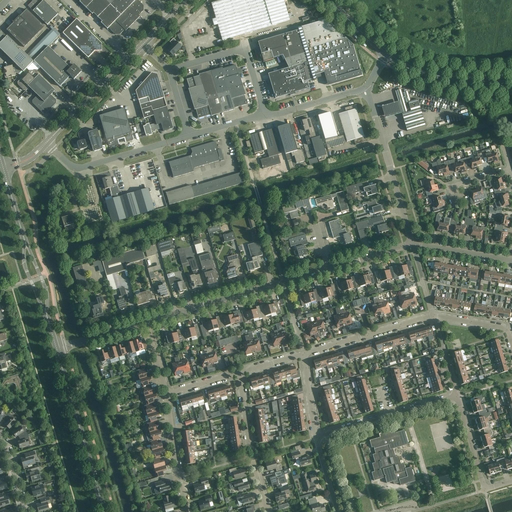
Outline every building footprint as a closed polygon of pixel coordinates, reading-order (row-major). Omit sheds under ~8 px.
[(43,0),(40,4),(35,0),(33,0),(27,6),(47,25),(57,14),(43,0)] [(86,8),(93,0),(79,0),(80,1),(79,2),(86,8)] [(110,5),(105,0),(93,0),(86,8),(92,14),(93,13),(97,17),(110,5)] [(114,0),(110,5),(121,15),(122,14),(129,6),(135,0),(114,0)] [(138,15),(139,15),(143,11),(143,6),(137,0),(135,0),(129,6),(138,15)] [(220,38),(287,21),(281,0),(213,0),(208,1),(213,21),(210,22),(212,29),(217,27),(220,38)] [(110,5),(97,17),(102,22),(101,23),(107,29),(108,28),(115,21),(121,15),(110,5)] [(140,16),(139,15),(138,15),(129,6),(122,14),(133,24),(140,16)] [(19,15),(12,23),(13,23),(6,30),(24,47),(44,27),(27,10),(20,16),(19,15)] [(122,14),(121,15),(115,21),(124,30),(125,31),(133,24),(122,14)] [(76,19),(63,33),(77,48),(88,58),(95,51),(102,51),(101,44),(76,19)] [(361,75),(352,45),(345,38),(342,39),(341,34),(326,20),(300,27),(279,34),(279,36),(298,30),(302,44),(305,54),(308,62),(302,64),(306,80),(312,78),(314,83),(317,82),(315,74),(323,71),(326,81),(326,80),(327,84),(329,85),(332,84),(361,75)] [(124,30),(115,21),(108,28),(115,35),(120,35),(124,30)] [(261,54),(261,55),(260,56),(263,63),(265,62),(272,59),(273,58),(282,56),(284,60),(288,68),(302,64),(308,62),(305,54),(302,44),(298,30),(279,36),(258,42),(261,54)] [(29,57),(33,61),(58,36),(52,31),(30,53),(31,54),(29,57)] [(0,49),(4,53),(14,43),(7,36),(5,38),(2,35),(0,35),(0,49)] [(167,50),(173,56),(181,47),(175,41),(176,41),(173,39),(170,42),(172,44),(167,50)] [(4,53),(10,59),(20,49),(14,43),(4,53)] [(34,61),(48,75),(60,87),(70,76),(74,79),(81,72),(74,65),(70,68),(48,47),(34,61)] [(20,49),(10,59),(17,65),(26,55),(20,49)] [(17,65),(14,68),(16,69),(17,73),(18,74),(22,71),(23,72),(33,62),(26,55),(17,65)] [(275,98),(289,94),(290,96),(295,94),(295,93),(309,88),(306,80),(302,64),(288,68),(268,74),(275,98)] [(222,69),(225,78),(238,74),(235,65),(222,69)] [(5,74),(6,77),(11,75),(11,77),(15,76),(14,74),(17,73),(16,69),(14,68),(13,68),(12,66),(4,68),(5,73),(5,74)] [(229,91),(228,89),(225,78),(222,69),(222,68),(210,71),(217,94),(229,91)] [(27,86),(38,75),(37,75),(37,71),(29,71),(29,73),(24,78),(21,78),(17,82),(17,85),(23,90),(26,90),(29,88),(27,86)] [(199,76),(202,85),(205,95),(206,98),(217,94),(210,71),(199,74),(199,76)] [(228,89),(242,84),(239,74),(238,74),(225,78),(228,89)] [(39,75),(38,75),(27,86),(29,88),(37,95),(32,101),(32,103),(37,108),(38,108),(38,109),(43,113),(45,113),(50,109),(50,108),(51,108),(55,103),(55,100),(50,95),(55,91),(39,75)] [(138,100),(140,105),(144,118),(153,116),(156,125),(161,124),(162,128),(163,131),(173,129),(164,98),(163,98),(156,75),(152,75),(137,91),(139,100),(138,100)] [(193,77),(196,87),(202,85),(199,76),(193,77)] [(186,79),(189,89),(196,87),(193,77),(186,79)] [(231,99),(237,97),(244,95),(245,95),(242,84),(228,89),(229,91),(231,99)] [(188,89),(191,99),(205,95),(202,85),(196,87),(189,89),(188,89)] [(396,91),(398,99),(399,101),(402,113),(408,132),(426,126),(421,109),(418,100),(411,102),(408,91),(403,93),(402,90),(396,91)] [(234,109),(234,108),(231,99),(229,91),(217,94),(223,113),(234,109)] [(208,106),(211,115),(211,116),(223,113),(217,94),(206,98),(208,106)] [(206,98),(205,95),(191,99),(194,110),(195,110),(198,119),(211,115),(208,106),(206,98)] [(244,95),(237,97),(240,106),(247,104),(244,95)] [(237,97),(231,99),(234,108),(240,106),(237,97)] [(382,106),(385,118),(395,115),(402,113),(399,101),(392,104),(382,106)] [(338,114),(345,135),(362,130),(356,112),(358,112),(356,105),(351,106),(351,107),(350,108),(349,107),(344,108),(346,112),(338,114)] [(124,108),(99,116),(106,140),(107,140),(109,146),(110,147),(124,143),(127,142),(127,141),(129,140),(130,141),(132,140),(133,139),(131,133),(131,132),(124,108)] [(330,112),(318,116),(325,141),(337,137),(330,112)] [(309,119),(302,121),(300,121),(302,126),(303,126),(305,131),(308,130),(310,135),(305,137),(306,140),(316,138),(316,137),(313,127),(312,127),(309,119)] [(155,130),(162,128),(161,124),(156,125),(155,125),(155,124),(149,125),(149,124),(145,125),(145,126),(143,127),(146,136),(148,135),(148,136),(152,135),(151,132),(153,131),(153,132),(155,131),(155,130)] [(291,153),(292,156),(294,156),(296,164),(305,161),(301,150),(297,151),(289,124),(277,127),(285,154),(291,153)] [(267,150),(269,157),(278,155),(281,154),(273,129),(249,136),(254,154),(267,150)] [(86,145),(90,143),(93,151),(94,152),(102,150),(102,148),(97,131),(96,130),(88,132),(88,134),(90,141),(86,143),(85,140),(84,140),(78,141),(77,143),(79,149),(80,150),(86,148),(87,147),(86,145)] [(345,135),(325,141),(327,149),(344,144),(344,142),(346,141),(347,142),(354,140),(355,145),(360,144),(360,143),(362,142),(362,143),(367,142),(365,135),(363,135),(362,130),(345,135)] [(320,136),(316,137),(316,138),(306,140),(307,145),(312,143),(316,158),(326,155),(320,136)] [(208,152),(213,151),(218,150),(216,143),(216,142),(216,141),(206,144),(208,152)] [(198,155),(203,154),(208,152),(206,144),(196,147),(198,155)] [(218,150),(213,151),(216,162),(220,161),(220,162),(224,161),(221,149),(218,150)] [(488,163),(493,161),(492,155),(490,149),(487,150),(482,151),(483,157),(486,156),(488,163)] [(495,154),(492,155),(493,161),(494,163),(499,162),(497,155),(500,154),(499,149),(494,150),(495,154)] [(474,157),(475,160),(477,166),(482,164),(480,157),(483,157),(482,151),(477,153),(478,156),(474,157)] [(178,159),(181,167),(191,164),(189,158),(193,157),(193,155),(178,159)] [(281,164),(278,155),(269,157),(260,160),(262,166),(262,167),(263,169),(281,164)] [(471,157),(466,158),(467,161),(468,164),(470,163),(472,170),(478,168),(477,166),(475,160),(472,160),(471,157)] [(467,171),(464,162),(467,161),(466,158),(463,159),(458,161),(458,162),(459,164),(461,171),(461,173),(467,171)] [(181,167),(178,159),(168,162),(169,163),(171,170),(181,167)] [(437,161),(437,162),(432,164),(433,169),(436,168),(439,175),(444,173),(442,167),(441,165),(440,159),(438,160),(437,161)] [(459,164),(458,162),(455,163),(454,159),(449,161),(451,166),(453,165),(456,172),(461,171),(459,164)] [(445,166),(442,167),(444,173),(444,176),(450,174),(448,167),(451,166),(449,161),(444,162),(445,166)] [(193,171),(192,169),(191,164),(181,167),(183,175),(193,172),(193,171)] [(173,178),(183,175),(181,167),(171,170),(173,177),(173,178)] [(230,176),(233,186),(243,183),(243,182),(240,174),(241,174),(240,173),(230,176)] [(230,176),(211,181),(214,192),(233,186),(230,176)] [(109,188),(111,193),(119,191),(119,190),(117,184),(113,185),(110,177),(102,179),(105,189),(109,188)] [(491,187),(496,185),(503,183),(501,178),(489,182),(491,187)] [(426,188),(428,187),(435,186),(435,185),(433,180),(426,182),(425,179),(420,181),(422,186),(425,185),(426,188)] [(214,192),(211,181),(201,184),(204,195),(214,192)] [(494,189),(495,194),(500,193),(500,190),(507,188),(505,182),(503,183),(496,185),(497,188),(494,189)] [(362,189),(360,183),(345,188),(347,196),(361,192),(361,193),(366,192),(367,196),(377,193),(374,185),(369,186),(367,185),(366,187),(362,189)] [(204,195),(201,184),(191,187),(192,188),(194,196),(194,198),(204,195)] [(191,185),(184,187),(182,188),(186,200),(194,198),(194,196),(192,188),(191,187),(191,185)] [(437,185),(435,185),(435,186),(428,187),(429,191),(426,192),(427,197),(432,195),(432,192),(439,190),(437,185)] [(483,194),(482,188),(481,186),(476,188),(476,190),(478,197),(480,200),(488,198),(486,193),(483,194)] [(119,191),(111,193),(110,193),(112,199),(105,201),(112,223),(154,211),(148,188),(122,196),(120,190),(119,190),(119,191)] [(174,190),(178,202),(186,200),(182,188),(174,190)] [(169,205),(170,205),(178,202),(174,190),(165,193),(166,194),(169,204),(169,205)] [(478,197),(476,190),(471,192),(473,199),(470,200),(472,205),(480,202),(480,200),(478,197)] [(336,193),(341,212),(348,210),(343,191),(336,193)] [(496,197),(498,202),(508,200),(510,199),(508,194),(501,196),(500,193),(495,194),(492,195),(493,198),(496,197)] [(333,201),(331,195),(315,200),(317,206),(326,203),(328,210),(334,208),(332,202),(333,201)] [(433,198),(432,195),(427,197),(429,205),(433,204),(435,203),(442,201),(440,196),(433,198)] [(294,203),(294,204),(296,209),(303,207),(305,214),(312,212),(308,199),(294,203)] [(367,204),(368,209),(376,207),(376,205),(375,200),(362,204),(363,205),(367,204)] [(444,200),(442,201),(435,203),(433,204),(434,207),(433,207),(434,212),(439,211),(438,208),(445,206),(444,200)] [(497,210),(502,211),(502,207),(509,205),(508,200),(498,202),(495,203),(497,208),(497,210)] [(296,209),(294,204),(282,208),(283,213),(283,214),(284,214),(284,216),(289,214),(291,219),(299,217),(296,209)] [(380,205),(376,207),(368,209),(370,215),(382,211),(380,205)] [(502,215),(502,211),(497,210),(496,214),(496,216),(500,216),(499,220),(501,220),(508,221),(509,216),(502,215)] [(70,216),(63,218),(65,226),(64,227),(65,227),(66,230),(74,228),(73,225),(74,224),(73,224),(70,216)] [(382,216),(366,221),(368,227),(377,225),(377,226),(379,234),(381,233),(381,234),(383,233),(382,233),(388,231),(386,224),(383,224),(383,223),(384,223),(382,216)] [(443,233),(443,230),(444,224),(441,223),(441,219),(441,216),(437,216),(435,224),(438,225),(437,232),(443,233)] [(445,218),(444,224),(443,230),(448,231),(450,224),(452,225),(453,221),(453,219),(445,218)] [(333,239),(341,236),(343,236),(341,230),(338,219),(328,222),(333,239)] [(471,235),(476,236),(477,230),(478,230),(478,227),(475,227),(475,223),(473,223),(474,220),(471,219),(470,222),(469,228),(472,228),(471,235)] [(495,225),(495,228),(502,229),(502,226),(509,227),(510,221),(508,221),(501,220),(501,223),(497,223),(497,225),(495,225)] [(357,228),(358,233),(360,238),(366,236),(364,228),(368,227),(366,221),(356,224),(357,228)] [(455,227),(454,232),(454,235),(459,236),(460,233),(461,227),(457,226),(458,222),(453,221),(452,225),(452,227),(455,227)] [(461,224),(461,227),(460,233),(465,234),(466,227),(469,228),(470,222),(465,221),(464,225),(461,224)] [(502,229),(495,228),(494,231),(496,231),(495,233),(494,236),(496,236),(498,237),(505,238),(507,239),(508,233),(501,232),(502,229)] [(343,236),(341,236),(343,237),(345,244),(352,243),(349,233),(346,234),(345,229),(341,230),(343,236)] [(235,239),(233,232),(222,235),(224,241),(226,242),(235,239)] [(295,245),(297,250),(294,251),(295,255),(298,254),(299,258),(307,256),(305,251),(304,249),(305,249),(304,245),(308,244),(304,232),(288,237),(291,247),(295,245)] [(158,243),(161,254),(161,253),(173,249),(174,250),(171,240),(158,243)] [(251,259),(252,258),(256,257),(262,255),(258,242),(247,245),(251,259)] [(154,253),(156,252),(157,252),(155,245),(148,247),(148,248),(145,249),(147,257),(154,255),(154,253)] [(122,253),(125,265),(145,259),(141,248),(122,253)] [(116,289),(112,275),(127,270),(125,265),(122,253),(101,260),(111,291),(116,289)] [(202,269),(205,268),(214,266),(210,253),(198,256),(202,269)] [(234,268),(235,270),(236,270),(237,268),(240,267),(237,254),(227,257),(229,263),(227,267),(228,267),(228,270),(234,268)] [(192,271),(196,270),(198,270),(194,258),(187,260),(185,256),(180,258),(181,264),(189,262),(192,271)] [(257,260),(256,257),(252,258),(253,261),(246,263),(248,271),(250,271),(250,272),(254,271),(254,270),(260,268),(258,260),(257,260)] [(401,267),(403,275),(409,274),(409,275),(413,274),(409,262),(406,263),(407,265),(401,267)] [(441,273),(443,263),(440,262),(440,264),(432,262),(431,268),(434,269),(434,272),(441,273)] [(446,263),(443,263),(441,273),(448,274),(450,266),(446,265),(446,263)] [(88,287),(82,265),(72,268),(79,290),(88,287)] [(454,266),(450,266),(448,274),(455,276),(457,265),(454,265),(454,266)] [(460,266),(457,265),(455,276),(462,277),(464,268),(460,267),(460,266)] [(205,268),(206,273),(207,273),(208,273),(209,274),(209,275),(209,276),(208,276),(208,277),(208,280),(207,280),(208,281),(208,282),(209,283),(210,283),(210,284),(211,284),(212,284),(213,284),(216,282),(215,277),(216,274),(214,266),(205,268)] [(403,275),(401,267),(395,268),(395,266),(392,267),(395,279),(398,278),(398,277),(403,275)] [(384,272),(386,280),(392,279),(392,280),(395,279),(392,267),(389,268),(389,270),(384,272)] [(468,269),(464,268),(462,277),(470,278),(471,268),(468,267),(468,269)] [(234,268),(228,270),(226,271),(228,279),(237,276),(235,270),(234,268)] [(475,268),(471,268),(470,278),(477,279),(478,271),(474,270),(475,268)] [(197,275),(196,270),(192,271),(193,275),(189,276),(191,283),(190,283),(192,289),(199,287),(200,287),(199,285),(202,284),(199,274),(197,275)] [(386,280),(384,272),(378,274),(377,271),(374,272),(378,284),(381,283),(381,282),(386,280)] [(481,280),(484,281),(491,282),(493,272),(490,271),(489,272),(483,271),(481,280)] [(363,277),(365,285),(371,283),(371,284),(374,283),(371,272),(368,272),(368,275),(363,277)] [(496,272),(493,272),(491,282),(498,283),(500,274),(496,274),(496,272)] [(504,275),(500,274),(498,283),(505,284),(507,274),(504,273),(504,275)] [(365,285),(363,277),(357,278),(356,276),(353,277),(357,289),(360,288),(360,286),(365,285)] [(175,280),(174,277),(168,278),(170,285),(177,283),(179,288),(177,289),(179,294),(184,292),(183,291),(186,290),(183,281),(180,282),(179,279),(175,280)] [(345,282),(348,290),(353,288),(354,290),(357,289),(353,277),(350,278),(351,280),(345,282)] [(348,290),(345,282),(340,283),(339,281),(336,282),(339,294),(343,293),(342,292),(348,290)] [(168,296),(166,289),(164,283),(159,284),(160,286),(158,287),(159,290),(157,291),(158,293),(160,293),(160,296),(163,295),(163,297),(168,296)] [(331,287),(325,289),(328,297),(333,296),(333,297),(337,296),(333,284),(330,285),(331,287)] [(127,298),(124,287),(119,288),(121,296),(118,297),(119,300),(117,301),(119,310),(121,310),(125,309),(126,307),(124,301),(126,300),(127,298)] [(322,299),(328,297),(325,289),(319,291),(319,288),(316,289),(319,301),(322,300),(322,299)] [(409,289),(409,288),(404,289),(405,291),(407,301),(415,299),(413,293),(409,294),(408,290),(409,289)] [(319,301),(316,289),(313,290),(314,293),(308,294),(310,303),(316,301),(316,302),(319,301)] [(400,303),(407,301),(405,291),(401,292),(400,293),(401,296),(398,297),(400,303)] [(137,299),(136,299),(135,299),(137,306),(149,302),(148,300),(152,299),(149,292),(140,294),(135,295),(137,299)] [(310,303),(308,294),(302,296),(302,293),(298,294),(302,306),(305,305),(305,304),(310,303)] [(446,307),(448,296),(449,293),(447,293),(446,298),(442,298),(440,307),(443,308),(444,307),(446,307)] [(93,316),(93,319),(103,316),(101,308),(102,307),(101,304),(104,303),(102,297),(100,297),(100,295),(96,296),(97,298),(96,298),(98,305),(93,306),(94,309),(92,310),(94,316),(93,316)] [(457,300),(454,300),(452,310),(456,310),(456,309),(458,309),(459,301),(460,298),(460,295),(459,295),(458,295),(457,300)] [(373,311),(381,309),(378,301),(378,300),(377,296),(374,297),(374,298),(373,299),(375,304),(371,305),(373,311)] [(469,303),(465,302),(464,312),(467,312),(468,311),(470,311),(471,303),(473,303),(474,298),(471,297),(471,300),(469,303)] [(378,301),(381,309),(388,307),(387,301),(383,302),(382,301),(380,299),(378,300),(378,301)] [(407,301),(409,306),(410,309),(412,308),(411,306),(417,305),(415,299),(407,301)] [(486,314),(487,306),(488,303),(488,300),(486,300),(485,305),(482,305),(480,314),(483,315),(484,314),(486,314)] [(268,306),(270,314),(276,313),(276,314),(280,313),(276,301),(273,302),(274,304),(268,306)] [(398,307),(399,310),(401,309),(402,309),(408,307),(408,306),(409,306),(407,301),(400,303),(400,305),(398,306),(398,307)] [(498,316),(500,305),(500,302),(498,302),(497,307),(493,307),(492,317),(495,317),(496,316),(498,316)] [(509,310),(505,309),(503,319),(507,319),(508,318),(510,318),(511,310),(511,304),(511,307),(509,310)] [(259,306),(262,318),(265,317),(265,316),(270,314),(268,306),(262,308),(262,305),(259,306)] [(256,309),(251,311),(253,319),(259,318),(259,319),(262,318),(259,306),(256,307),(256,309)] [(336,311),(337,315),(333,316),(335,322),(343,320),(341,315),(341,316),(340,312),(340,310),(340,309),(336,311)] [(341,315),(343,320),(350,318),(349,312),(346,313),(345,311),(344,311),(343,309),(340,310),(340,312),(341,316),(341,315)] [(379,316),(380,319),(383,318),(382,314),(381,309),(373,311),(375,317),(379,316)] [(228,316),(230,325),(236,323),(236,324),(243,322),(239,310),(236,311),(233,312),(234,315),(228,316)] [(248,321),(253,319),(251,311),(245,313),(244,310),(241,311),(245,323),(248,322),(248,321)] [(225,326),(230,325),(228,316),(222,318),(221,315),(219,316),(222,328),(225,327),(225,326)] [(216,320),(211,321),(213,330),(219,328),(219,329),(222,328),(219,316),(216,317),(216,320)] [(343,320),(345,329),(347,328),(346,325),(352,324),(350,318),(343,320)] [(315,323),(316,328),(324,326),(322,320),(315,322),(316,323),(315,323)] [(331,327),(332,330),(334,329),(337,328),(343,327),(343,329),(345,329),(343,320),(335,322),(336,324),(333,325),(333,326),(331,327)] [(213,330),(211,321),(205,323),(204,321),(201,321),(202,325),(205,333),(208,332),(208,331),(213,330)] [(194,328),(189,329),(191,338),(197,336),(197,337),(200,336),(197,324),(194,325),(194,328)] [(425,328),(427,337),(433,335),(430,327),(425,328)] [(319,337),(317,333),(316,328),(308,330),(310,336),(314,335),(315,339),(319,337)] [(171,334),(174,343),(179,341),(180,342),(183,341),(179,329),(176,330),(177,333),(171,334)] [(179,329),(183,341),(186,340),(186,339),(191,338),(189,329),(183,331),(182,329),(179,329)] [(280,339),(287,336),(285,331),(281,332),(280,329),(277,330),(278,334),(280,339)] [(280,339),(278,334),(277,330),(274,331),(274,334),(270,335),(272,341),(280,339)] [(406,338),(408,344),(409,347),(411,346),(411,343),(411,342),(416,340),(414,332),(408,333),(409,337),(406,338)] [(163,342),(164,347),(169,346),(168,344),(174,343),(171,334),(166,336),(165,333),(162,334),(164,342),(163,342)] [(258,339),(254,340),(252,334),(248,335),(250,342),(252,347),(259,345),(258,339)] [(252,347),(250,342),(248,335),(245,336),(246,337),(245,337),(247,342),(242,343),(244,349),(252,347)] [(405,345),(408,344),(406,338),(403,339),(402,335),(397,337),(399,345),(400,348),(406,346),(405,345)] [(289,342),(287,336),(280,339),(281,343),(282,347),(284,346),(284,344),(289,342)] [(395,350),(394,347),(391,338),(386,340),(388,348),(392,347),(393,351),(395,350)] [(280,344),(281,343),(280,339),(272,341),(274,347),(280,345),(280,344)] [(132,342),(136,352),(144,350),(144,349),(142,343),(138,344),(137,340),(132,342)] [(384,353),(383,350),(380,341),(375,343),(375,345),(372,346),(375,355),(384,353)] [(125,348),(127,355),(128,359),(137,356),(136,352),(132,342),(128,343),(129,347),(125,348)] [(120,345),(115,347),(118,358),(127,355),(125,348),(121,349),(120,345)] [(363,346),(366,355),(366,357),(375,355),(372,346),(370,347),(369,345),(363,346)] [(366,357),(366,355),(363,346),(358,348),(360,356),(361,359),(366,357)] [(112,352),(108,353),(110,360),(118,358),(115,347),(111,348),(112,352)] [(206,350),(207,355),(209,360),(216,357),(215,351),(211,352),(210,347),(205,349),(206,350)] [(252,352),(253,351),(252,347),(244,349),(246,355),(252,353),(252,352)] [(110,360),(108,353),(104,354),(103,350),(98,352),(101,363),(110,360)] [(201,362),(209,360),(207,355),(206,350),(202,351),(203,355),(199,356),(201,362)] [(349,360),(355,358),(352,350),(347,351),(347,354),(345,355),(347,363),(350,362),(349,360)] [(0,370),(7,368),(5,362),(10,360),(9,355),(5,356),(4,353),(0,354),(0,370)] [(338,363),(343,361),(341,353),(335,355),(338,363)] [(335,355),(330,356),(333,368),(339,366),(338,363),(335,355)] [(333,368),(330,356),(324,358),(327,366),(328,369),(333,368)] [(171,364),(173,370),(181,368),(179,363),(178,363),(178,362),(179,362),(177,357),(174,358),(175,363),(171,364)] [(209,360),(210,364),(211,369),(215,368),(215,367),(214,364),(218,363),(216,357),(209,360)] [(321,368),(319,359),(313,361),(315,367),(316,370),(321,368)] [(181,363),(179,363),(181,368),(188,365),(187,360),(180,361),(181,363)] [(211,369),(210,364),(209,360),(201,362),(203,368),(207,367),(208,370),(207,370),(211,369)] [(296,371),(295,367),(289,368),(292,379),(292,380),(300,377),(299,371),(296,371)] [(182,372),(181,368),(173,370),(175,376),(180,374),(181,376),(183,376),(182,372)] [(284,370),(286,378),(287,381),(292,379),(289,368),(284,370)] [(145,373),(144,369),(137,371),(139,380),(150,376),(149,372),(145,373)] [(273,376),(267,377),(270,385),(276,383),(275,382),(281,380),(278,371),(272,373),(273,376)] [(13,382),(16,384),(18,390),(20,392),(23,391),(19,375),(5,379),(2,385),(0,385),(0,392),(5,391),(4,388),(6,384),(13,382)] [(270,385),(267,377),(267,375),(261,376),(264,385),(263,385),(264,387),(269,386),(269,385),(270,385)] [(151,381),(150,376),(139,380),(142,388),(149,386),(148,382),(151,381)] [(258,387),(256,378),(250,380),(251,383),(249,384),(250,386),(252,386),(252,388),(258,387)] [(142,388),(144,397),(155,394),(154,389),(150,390),(149,386),(142,388)] [(224,388),(226,396),(232,394),(229,386),(224,388)] [(503,392),(505,399),(511,396),(511,390),(511,389),(503,392)] [(206,399),(207,403),(208,404),(216,402),(215,399),(213,391),(207,392),(209,398),(206,399)] [(156,398),(155,394),(144,397),(147,405),(152,404),(154,403),(153,399),(156,398)] [(196,396),(198,404),(204,403),(201,394),(196,396)] [(297,399),(297,395),(290,397),(291,400),(292,400),(292,405),(301,404),(300,398),(297,399)] [(481,396),(475,397),(476,401),(471,402),(472,408),(481,405),(480,402),(483,400),(481,396)] [(187,407),(185,399),(179,401),(182,409),(187,407)] [(145,415),(147,415),(158,412),(156,407),(153,408),(152,404),(147,405),(144,406),(142,407),(145,415)] [(480,412),(480,415),(487,413),(484,404),(481,405),(472,408),(474,413),(480,412)] [(0,409),(0,410),(0,421),(0,422),(1,420),(4,421),(9,413),(3,411),(3,410),(3,409),(2,409),(1,409),(0,409)] [(147,415),(149,423),(149,424),(154,422),(157,421),(155,417),(159,416),(158,412),(147,415)] [(489,412),(487,413),(480,415),(481,418),(476,419),(477,425),(486,422),(485,420),(490,415),(489,412)] [(4,421),(6,423),(5,425),(6,426),(5,426),(5,427),(6,428),(7,428),(8,428),(9,429),(16,421),(15,421),(16,419),(16,418),(16,417),(15,417),(14,417),(14,418),(9,413),(4,421)] [(149,424),(149,423),(147,424),(149,433),(160,430),(159,425),(155,426),(154,422),(149,424)] [(487,425),(486,422),(477,425),(479,431),(485,429),(486,432),(492,430),(495,429),(494,425),(490,426),(487,425)] [(22,427),(21,428),(20,427),(12,432),(13,434),(13,435),(13,436),(14,436),(15,436),(16,437),(18,436),(19,438),(28,435),(30,433),(29,431),(26,433),(24,429),(24,428),(25,428),(24,428),(24,427),(23,427),(22,427)] [(161,434),(160,430),(149,433),(146,434),(148,443),(149,442),(152,441),(152,442),(156,440),(159,440),(158,435),(161,434)] [(395,457),(393,449),(408,444),(404,430),(394,433),(393,430),(378,434),(379,437),(369,441),(371,448),(373,447),(374,449),(375,454),(372,455),(375,463),(372,464),(374,472),(371,473),(374,481),(385,478),(386,483),(393,482),(394,484),(399,483),(400,486),(415,481),(411,467),(405,469),(403,463),(400,464),(398,456),(395,457)] [(481,437),(483,442),(491,440),(490,437),(493,435),(492,430),(486,432),(486,435),(481,437)] [(28,435),(19,438),(20,441),(18,442),(18,444),(17,444),(17,445),(17,446),(18,446),(19,446),(20,448),(27,446),(27,447),(28,447),(29,447),(29,446),(29,445),(29,444),(30,442),(28,437),(33,436),(32,433),(28,435)] [(152,442),(152,441),(149,442),(150,445),(146,446),(148,452),(152,451),(162,448),(161,443),(158,444),(156,440),(152,442)] [(491,440),(483,442),(484,448),(490,446),(491,449),(497,447),(495,443),(492,442),(491,440)] [(162,448),(152,451),(148,452),(150,458),(153,457),(154,459),(154,460),(159,458),(162,458),(160,453),(164,452),(162,448)] [(21,459),(23,466),(23,467),(27,466),(31,465),(35,463),(34,459),(36,458),(34,452),(24,455),(25,457),(21,459)] [(293,459),(298,458),(301,467),(311,464),(309,456),(301,459),(300,457),(301,457),(299,452),(291,455),(293,459)] [(508,470),(511,468),(511,463),(511,459),(508,460),(506,458),(504,458),(503,455),(500,456),(501,459),(503,465),(506,464),(508,470)] [(152,460),(154,469),(165,466),(164,461),(160,462),(159,458),(154,460),(154,459),(152,460)] [(496,464),(493,464),(496,473),(502,471),(500,466),(503,465),(501,459),(497,460),(496,464)] [(267,471),(275,468),(276,472),(282,470),(281,466),(280,466),(280,464),(276,465),(275,461),(265,463),(267,471)] [(487,473),(490,472),(490,475),(496,473),(493,464),(491,465),(488,463),(484,464),(487,473)] [(165,466),(154,469),(157,478),(164,476),(163,471),(166,470),(165,466)] [(30,470),(31,473),(25,474),(27,480),(31,478),(32,482),(40,479),(38,471),(39,470),(38,467),(30,470)] [(235,468),(229,470),(231,476),(234,475),(235,479),(245,476),(243,469),(236,471),(235,468)] [(276,477),(276,476),(269,478),(272,488),(276,486),(276,487),(278,487),(277,486),(278,486),(277,482),(279,481),(280,484),(286,482),(284,475),(290,473),(289,469),(287,470),(284,471),(281,471),(282,475),(276,477)] [(314,474),(307,476),(306,472),(299,474),(300,478),(303,477),(304,481),(303,482),(305,489),(306,488),(307,492),(312,491),(312,492),(316,491),(314,482),(316,481),(314,474)] [(206,478),(200,480),(201,483),(193,486),(195,493),(205,490),(203,485),(208,484),(206,478)] [(247,482),(243,483),(242,480),(233,483),(229,484),(231,489),(235,488),(238,488),(239,491),(249,489),(247,482)] [(44,493),(42,485),(45,485),(44,481),(38,483),(39,486),(31,488),(34,496),(44,493)] [(154,484),(156,489),(155,489),(154,490),(155,494),(157,495),(162,493),(161,492),(170,489),(168,483),(165,484),(164,481),(154,484)] [(360,498),(355,483),(348,485),(352,500),(360,498)] [(287,486),(280,488),(281,492),(274,494),(276,502),(286,499),(284,494),(289,493),(287,486)] [(10,504),(7,496),(3,497),(2,494),(0,494),(0,506),(2,506),(3,507),(5,506),(5,505),(10,504)] [(242,494),(236,496),(237,501),(242,500),(243,505),(243,504),(252,501),(251,497),(252,496),(251,495),(250,494),(250,495),(243,497),(242,494)] [(210,495),(204,497),(205,500),(198,502),(200,510),(210,507),(208,502),(212,501),(210,495)] [(173,498),(170,499),(169,496),(162,498),(163,501),(165,510),(175,507),(173,498)] [(41,503),(36,505),(38,511),(49,509),(47,504),(53,502),(52,497),(40,500),(41,503)] [(318,503),(317,504),(316,500),(309,503),(309,506),(311,506),(312,511),(318,511),(320,511),(321,511),(325,511),(323,505),(319,506),(318,503)]
